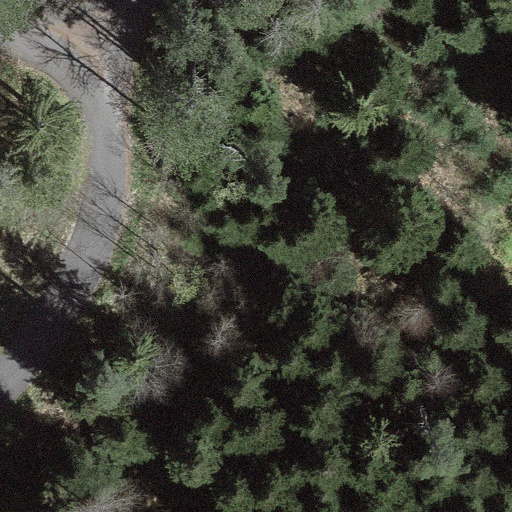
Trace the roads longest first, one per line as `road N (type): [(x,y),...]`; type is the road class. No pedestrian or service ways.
road 1 (track): [(0,405),(123,251),(281,0)]
road 2 (track): [(93,0),(123,251)]
